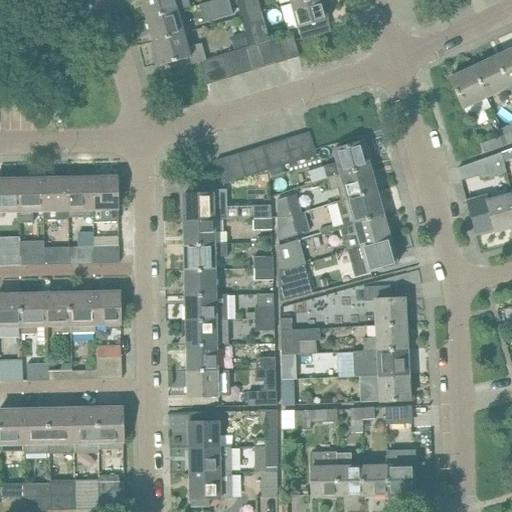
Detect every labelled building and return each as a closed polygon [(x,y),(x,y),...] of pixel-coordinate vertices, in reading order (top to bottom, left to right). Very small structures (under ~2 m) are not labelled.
[(141,0),(146,17),(177,9),(190,6),(188,0),(141,0)] [(212,0),(210,1),(216,20),(233,15),(229,0),(212,0)] [(236,0),(241,17),(250,15),(245,0),(236,0)] [(323,0),(303,0),(291,3),(298,28),(329,19),(323,0)] [(146,17),(153,41),(183,33),(177,9),(146,17)] [(250,47),(256,45),(267,41),(269,40),(261,12),(250,15),(241,17),(244,24),(243,24),(250,47)] [(192,64),(200,62),(206,60),(201,43),(187,47),(183,33),(153,41),(160,65),(190,57),(192,64)] [(279,38),(286,60),(299,56),(292,33),(279,38)] [(234,48),(247,45),(244,34),(231,37),(234,48)] [(279,38),(269,40),(267,41),(274,64),(286,60),(279,38)] [(256,45),(262,68),(274,64),(267,41),(256,45)] [(245,48),(251,71),(262,68),(256,45),(250,47),(245,48)] [(233,52),(240,74),(251,71),(245,48),(233,52)] [(511,49),(495,57),(511,92),(511,49)] [(233,52),(221,55),(227,78),(240,74),(233,52)] [(210,59),(215,82),(227,78),(221,55),(210,59)] [(511,92),(495,57),(473,67),(486,97),(508,87),(511,94),(511,92)] [(200,62),(206,85),(215,82),(210,59),(206,60),(200,62)] [(486,97),(473,67),(450,78),(463,108),(486,97)] [(501,129),(504,136),(504,135),(507,144),(511,142),(511,123),(501,129)] [(297,136),(304,159),(317,155),(309,132),(297,136)] [(480,144),(483,153),(507,144),(504,135),(504,136),(480,144)] [(285,139),(292,163),(304,159),(297,136),(285,139)] [(273,143),(280,167),(292,163),(285,139),(273,143)] [(324,166),(327,179),(370,166),(367,156),(370,153),(368,144),(363,143),(363,142),(334,150),(338,162),(324,166)] [(261,147),(268,170),(272,180),(283,177),(280,167),(273,143),(261,147)] [(249,150),(257,174),(268,170),(261,147),(249,150)] [(511,148),(501,153),(503,161),(511,158),(511,148)] [(238,154),(245,177),(257,174),(249,150),(238,154)] [(501,153),(476,161),(481,179),(501,173),(507,171),(503,161),(501,153)] [(226,157),(235,181),(245,177),(238,154),(226,157)] [(216,161),(223,184),(235,181),(226,157),(216,161)] [(337,202),(337,203),(377,191),(376,189),(379,186),(377,177),(373,177),(370,166),(327,179),(331,191),(338,189),(341,201),(337,202)] [(117,176),(91,177),(92,216),(93,216),(93,222),(118,222),(117,176)] [(44,220),(68,220),(67,211),(67,177),(43,178),(43,211),(44,220)] [(67,211),(68,217),(92,216),(91,177),(67,177),(67,211)] [(0,211),(19,211),(18,179),(0,178),(0,211)] [(33,211),(43,211),(43,178),(18,179),(19,211),(19,222),(33,222),(33,211)] [(184,194),(184,220),(214,220),(214,219),(227,219),(226,190),(212,190),(212,194),(184,194)] [(383,215),(377,191),(337,203),(344,226),(383,215)] [(277,200),(277,217),(289,217),(303,213),(302,212),(297,194),(277,200)] [(511,227),(511,194),(487,201),(486,195),(467,201),(476,234),(495,229),(496,232),(511,227)] [(252,206),(252,219),(271,218),(271,205),(252,206)] [(277,217),(278,241),(311,231),(305,212),(302,212),(303,213),(289,217),(277,217)] [(383,215),(340,228),(347,250),(350,249),(350,251),(390,239),(383,215)] [(252,219),(252,230),(272,230),(271,218),(252,219)] [(184,220),(185,246),(227,245),(227,232),(214,232),(214,220),(184,220)] [(350,251),(357,274),(368,271),(397,263),(390,239),(350,251)] [(304,264),(297,241),(278,247),(279,269),(290,268),(302,265),(304,264)] [(0,254),(0,266),(21,266),(20,258),(20,244),(3,244),(3,254),(0,254)] [(93,252),(93,264),(119,263),(119,252),(119,245),(94,246),(94,252),(93,252)] [(185,246),(185,271),(215,270),(214,257),(227,257),(227,245),(185,246)] [(69,256),(69,264),(93,264),(93,252),(94,252),(94,246),(69,247),(69,256)] [(45,265),(69,264),(69,256),(69,247),(44,248),(45,257),(45,265)] [(20,258),(21,266),(45,265),(45,257),(20,258)] [(254,257),(254,269),(273,269),(272,257),(254,257)] [(311,294),(302,265),(290,268),(279,269),(279,303),(311,294)] [(254,269),(254,280),(273,280),(273,269),(254,269)] [(185,271),(186,295),(215,295),(215,270),(185,271)] [(375,325),(406,324),(405,298),(391,299),(390,286),(364,287),(365,301),(374,301),(375,325)] [(120,291),(95,292),(96,324),(107,324),(107,328),(121,328),(120,291)] [(95,292),(69,293),(70,332),(95,332),(95,324),(96,324),(95,292)] [(22,326),(22,334),(23,334),(22,340),(25,340),(25,334),(36,334),(36,326),(46,326),(45,293),(21,294),(21,326),(22,326)] [(69,293),(45,293),(46,326),(57,325),(57,333),(70,332),(69,293)] [(0,326),(21,326),(21,294),(0,294),(0,326)] [(186,295),(187,321),(228,321),(227,294),(215,295),(186,295)] [(256,307),(256,320),(274,320),(273,294),(258,294),(258,307),(256,307)] [(279,319),(280,330),(292,330),(292,318),(279,319)] [(256,320),(257,331),(274,330),(274,320),(256,320)] [(187,321),(187,346),(216,345),(229,345),(228,321),(187,321)] [(363,339),(364,351),(407,349),(406,324),(375,325),(376,338),(363,339)] [(281,354),(299,354),(298,341),(319,340),(318,328),(292,330),(280,330),(281,354)] [(97,366),(97,379),(122,379),(121,345),(96,346),(97,358),(97,366)] [(187,346),(188,372),(216,371),(216,345),(187,346)] [(379,376),(409,375),(407,349),(364,351),(365,364),(371,364),(372,376),(379,376)] [(282,381),(294,381),(293,355),(281,355),(282,381)] [(256,358),(257,370),(276,369),(276,358),(256,358)] [(0,370),(0,381),(23,381),(22,361),(9,362),(9,370),(0,370)] [(27,364),(27,381),(47,380),(47,373),(48,373),(48,363),(27,364)] [(47,373),(47,380),(71,380),(71,372),(72,372),(72,364),(62,363),(59,372),(48,373),(47,373)] [(71,372),(71,380),(97,379),(97,366),(86,366),(86,371),(72,372),(71,372)] [(257,381),(265,381),(265,391),(247,392),(248,407),(277,406),(276,381),(276,369),(257,370),(257,381)] [(216,371),(188,372),(188,397),(217,396),(216,371)] [(409,375),(379,376),(381,401),(410,400),(409,375)] [(282,405),(294,405),(294,381),(282,381),(282,405)] [(410,406),(390,407),(385,407),(386,423),(411,422),(410,406)] [(97,408),(98,452),(99,452),(99,449),(123,449),(123,442),(124,442),(123,407),(97,408)] [(374,407),(362,408),(363,420),(375,419),(374,407)] [(48,409),(49,453),(73,453),(72,408),(48,409)] [(72,408),(73,453),(98,452),(97,408),(72,408)] [(362,408),(350,409),(350,421),(351,421),(351,433),(363,433),(363,420),(362,408)] [(0,451),(25,451),(24,409),(0,409),(0,451)] [(49,453),(48,409),(24,409),(25,451),(25,453),(49,453)] [(294,411),(295,429),(310,428),(310,422),(337,421),(336,409),(294,411)] [(219,448),(218,412),(188,412),(189,449),(219,448)] [(266,435),(266,446),(266,447),(277,447),(277,435),(266,435)] [(255,472),(261,472),(277,472),(278,472),(277,447),(266,447),(266,446),(255,446),(255,472)] [(189,449),(190,474),(232,473),(231,448),(219,448),(189,449)] [(413,452),(387,453),(387,465),(388,495),(414,495),(414,494),(413,471),(413,452)] [(312,497),(339,496),(338,455),(338,453),(311,454),(312,497)] [(338,455),(339,496),(364,496),(364,465),(352,466),(352,455),(338,455)] [(364,465),(364,496),(388,495),(387,465),(364,465)] [(261,497),(277,497),(277,472),(261,472),(261,497)] [(232,473),(190,474),(190,506),(209,506),(209,499),(222,498),(232,498),(232,473)] [(99,479),(100,509),(125,509),(124,482),(120,482),(119,478),(118,475),(99,475),(99,479)] [(74,480),(74,510),(100,509),(99,479),(74,480)] [(50,483),(51,510),(74,510),(74,480),(50,481),(50,483)] [(26,497),(26,511),(51,510),(50,483),(26,484),(27,497),(26,497)] [(1,497),(26,497),(27,497),(26,484),(1,484),(1,497)]
